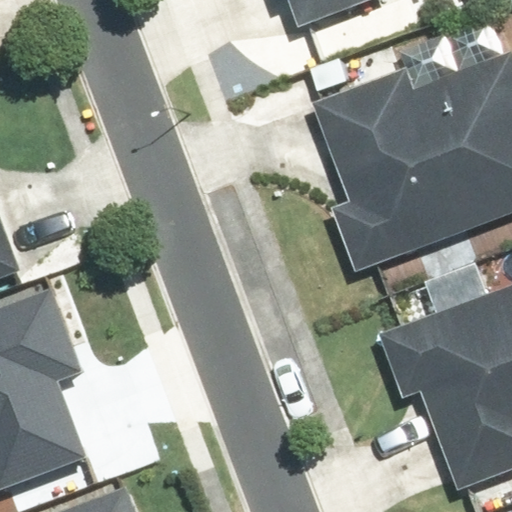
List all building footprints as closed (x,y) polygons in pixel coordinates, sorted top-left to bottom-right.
[(294,0),(298,12),(334,0),(294,0)] [(511,28),(313,99),(346,191),(321,194),(346,265),(511,206),(511,28)] [(0,283),(27,274),(0,202),(0,174),(9,175),(0,150),(0,283)] [(511,276),(372,323),(400,407),(444,392),(473,478),(511,464),(511,276)] [(0,471),(7,493),(95,463),(69,387),(92,379),(64,299),(0,321),(0,471)] [(141,511),(129,477),(27,511),(141,511)]
